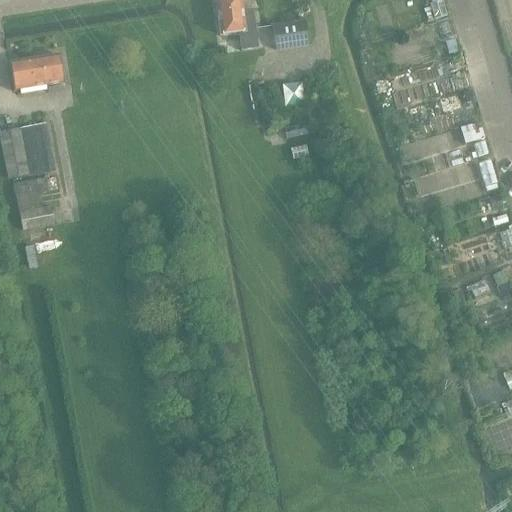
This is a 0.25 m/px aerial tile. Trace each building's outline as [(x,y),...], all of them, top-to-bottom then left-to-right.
[(219,37),(236,34),(238,34),(240,51),(258,49),(253,12),(239,13),(237,0),(231,0),(229,0),(228,0),(217,0),(217,2),(214,2),(219,37)] [(275,51),(308,47),(305,21),(271,26),(275,51)] [(14,91),(62,83),(57,56),(9,64),(14,91)] [(54,172),(45,125),(0,133),(0,140),(8,180),(26,176),(27,177),(54,172)] [(30,183),(13,186),(22,232),(54,226),(51,207),(35,210),(30,183)] [(24,247),(28,270),(36,268),(32,245),(24,247)]
